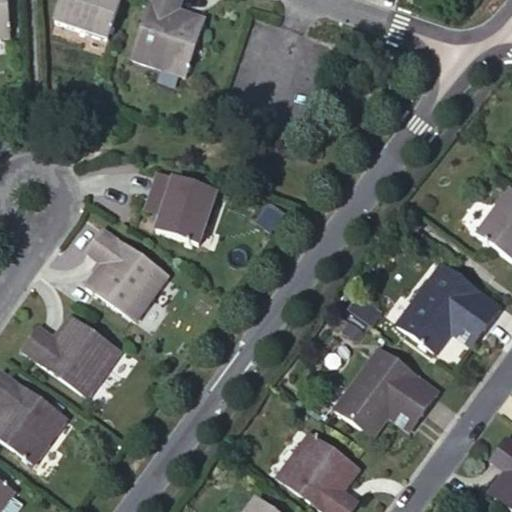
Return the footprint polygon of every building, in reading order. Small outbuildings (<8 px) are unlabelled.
[(0,0),(0,41),(10,41),(7,0),(0,0)] [(119,0),(63,0),(55,24),(105,42),(119,0)] [(174,24),(179,12),(183,0),(151,0),(132,61),(184,79),(200,32),(174,24)] [(204,21),(179,12),(174,24),(200,32),(204,21)] [(0,132),(0,154),(10,147),(0,132)] [(165,207),(160,218),(156,232),(200,247),(217,196),(157,176),(149,201),(165,207)] [(511,265),(511,198),(510,197),(478,241),(511,265)] [(145,212),(160,218),(165,207),(149,201),(145,212)] [(86,255),(101,266),(111,273),(96,294),(136,323),(169,279),(103,232),(86,255)] [(111,273),(101,266),(86,287),(96,294),(111,273)] [(436,358),(452,336),(464,320),(484,334),(500,313),(441,270),(397,330),(436,358)] [(70,320),(55,340),(65,347),(80,327),(70,320)] [(464,320),(452,336),(472,351),(484,334),(464,320)] [(65,347),(55,340),(40,329),(23,353),(88,400),(120,356),(80,327),(65,347)] [(374,443),(389,421),(401,405),(421,419),(438,397),(379,355),(335,414),(374,443)] [(0,377),(0,408),(9,413),(0,425),(0,441),(35,466),(67,421),(2,375),(0,377)] [(401,405),(389,421),(409,435),(421,419),(401,405)] [(0,425),(9,413),(0,408),(0,425)] [(357,474),(308,439),(277,482),(316,511),(353,511),(358,507),(342,495),(357,474)] [(491,465),(506,476),(511,480),(511,486),(499,504),(509,511),(511,511),(511,446),(507,443),(491,465)] [(511,486),(511,480),(506,476),(490,497),(499,504),(511,486)] [(0,511),(2,511),(14,496),(0,485),(0,511)]
